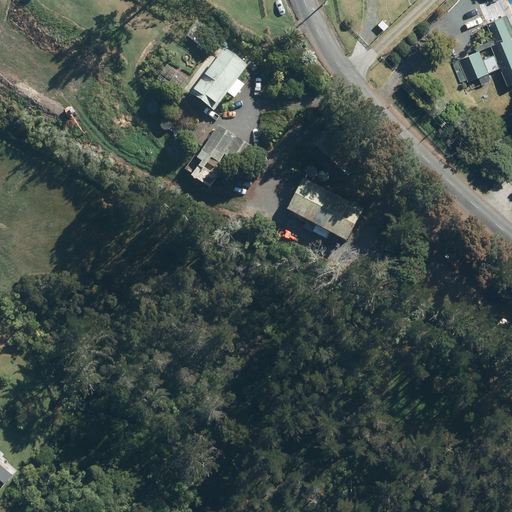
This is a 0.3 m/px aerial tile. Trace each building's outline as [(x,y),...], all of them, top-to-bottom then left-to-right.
[(190,14),(177,29),(211,56),(223,42),(190,14)] [(488,22),(497,40),(461,57),(471,79),(498,67),(507,85),(511,82),(511,31),(504,14),(488,22)] [(402,43),(387,29),(375,53),(384,60),(402,43)] [(247,66),(223,47),(188,93),(212,112),(227,92),(235,98),(246,82),(239,77),(247,66)] [(177,95),(188,81),(156,55),(145,69),(177,95)] [(335,121),(314,143),(348,177),(370,155),(335,121)] [(253,145),(219,124),(202,150),(236,172),(253,145)] [(302,177),(285,209),(346,241),(363,208),(302,177)] [(511,281),(462,234),(446,251),(462,267),(466,262),(511,305),(511,281)] [(0,493),(15,477),(0,465),(0,461),(2,458),(0,456),(0,444),(2,443),(0,441),(0,493)]
